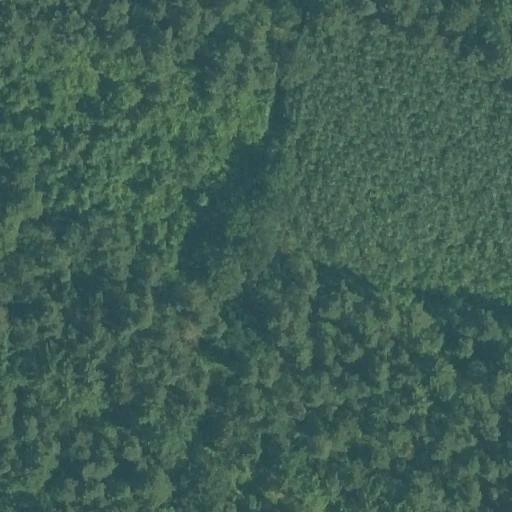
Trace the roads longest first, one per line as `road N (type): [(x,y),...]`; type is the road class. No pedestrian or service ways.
road 1 (track): [(188,511),(310,0)]
road 2 (track): [(0,344),(207,436)]
